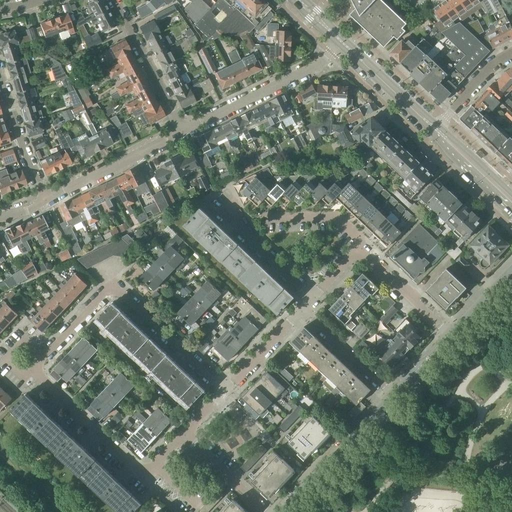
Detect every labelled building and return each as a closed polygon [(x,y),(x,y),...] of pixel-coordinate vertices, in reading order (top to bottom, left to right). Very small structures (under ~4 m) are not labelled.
[(83,19),(80,13),(74,16),(76,22),(78,27),(86,23),(90,21),(108,11),(102,0),(94,0),(88,4),(89,5),(86,7),(90,13),(92,12),(94,14),(83,19)] [(152,13),(161,6),(163,8),(165,5),(164,3),(161,0),(150,0),(145,5),(148,8),(141,11),(144,17),(152,13)] [(200,0),(192,0),(190,3),(185,8),(184,10),(187,14),(186,15),(195,24),(197,23),(210,9),(201,1),(200,0)] [(208,37),(214,31),(226,20),(243,0),(218,0),(210,9),(197,23),(195,24),(195,25),(208,37)] [(243,0),(226,20),(214,31),(219,36),(231,42),(247,34),(248,32),(261,20),(272,7),(268,3),(267,3),(266,3),(265,3),(261,0),(243,0)] [(357,0),(353,2),(356,8),(350,15),(384,48),(390,42),(394,37),(397,40),(406,32),(406,31),(403,28),(407,24),(381,0),(357,0)] [(453,22),(460,17),(447,0),(446,0),(440,5),(453,22)] [(458,0),(447,0),(459,16),(466,11),(458,0)] [(469,0),(458,0),(466,11),(474,6),(469,0)] [(479,0),(485,9),(489,16),(495,13),(502,9),(497,0),(479,0)] [(497,0),(502,9),(510,23),(511,26),(511,15),(503,0),(497,0)] [(453,22),(440,5),(433,10),(440,21),(445,28),(453,22)] [(502,9),(495,13),(499,20),(492,23),(493,25),(503,43),(507,41),(508,42),(511,39),(511,26),(510,23),(502,9)] [(108,11),(90,21),(92,24),(98,22),(103,32),(116,25),(108,11)] [(164,11),(154,16),(157,21),(167,16),(164,11)] [(53,19),(58,33),(61,40),(70,37),(69,35),(74,33),(72,28),(71,24),(76,22),(72,13),(67,15),(67,14),(61,17),(59,16),(56,17),(55,19),(53,19)] [(41,27),(35,29),(38,39),(39,42),(40,46),(52,41),(50,36),(58,33),(53,19),(52,20),(50,19),(47,20),(46,22),(40,24),(41,27)] [(261,20),(248,32),(252,36),(257,31),(258,32),(265,25),(261,20)] [(146,41),(147,41),(159,34),(160,34),(153,21),(139,28),(146,41)] [(453,22),(445,28),(440,21),(434,25),(441,33),(455,25),(453,22)] [(465,56),(431,92),(440,101),(443,101),(490,51),(475,37),(459,23),(455,25),(441,33),(445,36),(450,41),(455,46),(465,56)] [(406,31),(406,32),(407,33),(412,29),(411,28),(407,24),(403,28),(406,31)] [(503,43),(493,25),(489,27),(491,32),(486,35),(493,49),(494,48),(495,49),(499,47),(499,45),(503,43)] [(16,45),(25,43),(38,39),(35,29),(34,28),(26,30),(28,36),(19,38),(20,41),(17,42),(14,31),(0,34),(0,44),(2,50),(2,49),(16,45)] [(187,37),(193,34),(191,31),(189,29),(184,32),(187,37)] [(400,63),(410,72),(426,55),(420,49),(436,33),(432,30),(415,48),(400,63)] [(269,46),(270,46),(289,47),(289,45),(291,44),(291,40),(290,39),(290,32),(275,31),(275,32),(263,31),(263,36),(270,37),(269,46)] [(96,34),(84,41),(88,49),(101,43),(96,34)] [(154,54),(165,49),(172,45),(167,36),(162,39),(159,34),(147,41),(154,54)] [(247,34),(242,37),(241,38),(248,49),(254,46),(250,38),(249,39),(247,34)] [(197,41),(194,36),(188,39),(190,45),(197,41)] [(410,72),(421,82),(435,67),(430,62),(450,41),(445,36),(439,42),(426,55),(410,72)] [(116,60),(129,53),(130,52),(123,40),(109,47),(110,49),(103,52),(108,63),(116,59),(116,60)] [(391,54),(400,63),(415,48),(411,44),(410,46),(403,40),(391,54)] [(2,49),(7,64),(18,61),(16,54),(18,53),(16,45),(2,49)] [(198,52),(209,73),(215,70),(202,45),(198,48),(198,50),(198,52)] [(270,46),(269,46),(268,61),(289,62),(289,54),(290,53),(290,50),(289,49),(289,47),(270,46)] [(421,82),(431,92),(465,56),(455,46),(435,67),(421,82)] [(154,54),(161,68),(174,61),(170,54),(168,55),(165,49),(154,54)] [(192,62),(193,61),(195,65),(200,63),(194,51),(188,54),(192,62)] [(106,71),(108,75),(134,61),(129,53),(116,60),(118,64),(106,71)] [(240,60),(241,61),(248,76),(261,69),(253,54),(240,60)] [(61,64),(46,55),(42,57),(50,67),(60,65),(61,64)] [(161,68),(168,82),(179,76),(187,72),(186,70),(180,59),(174,62),(174,61),(161,68)] [(7,64),(11,79),(25,75),(22,67),(21,67),(18,61),(7,64)] [(75,61),(65,66),(73,82),(82,76),(75,61)] [(123,72),(125,77),(139,70),(138,70),(134,61),(108,75),(110,79),(111,79),(123,72)] [(241,61),(226,68),(234,83),(248,76),(241,61)] [(55,71),(59,80),(66,77),(62,68),(55,71)] [(234,83),(226,68),(214,74),(221,89),(234,83)] [(115,88),(117,92),(143,78),(139,70),(125,77),(128,82),(115,88)] [(506,72),(499,79),(511,91),(511,80),(507,72),(506,72)] [(11,79),(16,94),(29,90),(25,75),(11,79)] [(168,82),(176,96),(196,85),(196,86),(199,84),(196,79),(186,85),(183,79),(181,80),(179,76),(168,82)] [(67,78),(61,80),(64,89),(72,86),(67,78)] [(134,95),(148,88),(143,78),(117,92),(110,96),(112,101),(120,97),(120,96),(132,90),(134,95)] [(196,85),(176,96),(175,96),(182,109),(195,102),(191,93),(201,87),(204,94),(213,89),(208,79),(199,84),(196,86),(196,85)] [(492,84),(505,96),(509,93),(511,96),(511,91),(499,79),(497,82),(495,80),(492,84)] [(492,84),(487,90),(498,101),(501,98),(511,108),(511,102),(505,96),(492,84)] [(332,102),(333,86),(331,86),(330,85),(327,85),(326,86),(318,86),(318,88),(315,89),(314,89),(312,85),(299,91),(304,100),(316,93),(316,92),(318,93),(317,101),(318,101),(318,110),(323,110),(323,108),(332,109),(332,108),(332,102)] [(352,100),(347,100),(348,87),(341,87),(340,86),(337,85),(336,87),(333,86),(332,102),(332,108),(341,109),(341,107),(346,108),(346,106),(352,106),(352,100)] [(90,95),(85,87),(77,91),(82,99),(90,95)] [(16,94),(20,109),(34,105),(33,100),(32,97),(35,96),(33,88),(29,90),(16,94)] [(125,106),(127,110),(152,97),(148,88),(134,95),(137,100),(125,106)] [(483,116),(480,113),(483,109),(488,113),(491,110),(492,111),(500,103),(498,101),(487,90),(459,119),(471,130),(484,117),(483,116)] [(74,91),(68,93),(73,108),(81,105),(74,91)] [(88,96),(82,99),(82,100),(86,109),(93,106),(88,96)] [(271,103),(280,122),(294,115),(284,96),(270,102),(271,103)] [(141,108),(143,112),(157,105),(152,97),(127,110),(129,114),(141,108)] [(271,103),(261,107),(273,131),(277,129),(275,125),(280,122),(271,103)] [(20,109),(25,123),(39,119),(42,118),(40,111),(36,112),(34,105),(20,109)] [(84,110),(82,105),(71,110),(73,115),(84,110)] [(157,105),(143,112),(150,125),(164,117),(157,105)] [(261,107),(251,112),(258,126),(264,123),(268,133),(273,131),(261,107)] [(95,108),(86,113),(89,117),(97,112),(95,108)] [(364,116),(360,108),(345,116),(349,124),(364,116)] [(73,118),(69,109),(61,112),(65,120),(62,121),(63,123),(66,122),(66,124),(73,120),(73,118)] [(251,112),(241,117),(253,141),(257,139),(253,129),(258,126),(251,112)] [(92,137),(88,139),(94,152),(103,148),(96,134),(91,124),(85,113),(81,114),(92,137)] [(485,114),(483,116),(484,117),(471,130),(483,141),(498,125),(499,124),(493,118),(491,119),(491,120),(485,114)] [(115,116),(109,119),(117,128),(121,126),(115,116)] [(39,119),(25,123),(24,123),(29,137),(43,133),(41,125),(46,123),(44,117),(42,118),(39,119)] [(241,117),(231,122),(238,136),(244,133),(249,143),(253,141),(241,117)] [(370,145),(370,146),(384,130),(372,119),(371,120),(371,119),(367,123),(366,122),(363,125),(362,125),(361,125),(355,128),(351,132),(348,133),(345,127),(335,132),(343,148),(353,143),(353,142),(357,138),(367,148),(370,145)] [(310,130),(316,141),(331,134),(331,120),(319,126),(310,130)] [(51,124),(54,130),(61,127),(57,121),(51,124)] [(234,150),(236,155),(240,153),(233,139),(238,136),(231,122),(221,127),(233,150),(234,150)] [(120,127),(123,134),(128,131),(125,124),(120,127)] [(483,141),(496,153),(511,135),(508,131),(505,133),(498,125),(483,141)] [(221,127),(212,132),(219,145),(224,143),(226,147),(229,153),(233,150),(221,127)] [(105,130),(96,134),(103,148),(112,144),(111,143),(115,141),(109,129),(105,131),(105,130)] [(370,146),(379,154),(393,139),(384,130),(370,146)] [(198,138),(200,141),(205,152),(200,155),(206,167),(212,165),(206,152),(219,146),(219,145),(212,132),(212,131),(198,138)] [(6,133),(0,135),(0,146),(9,143),(6,133)] [(502,157),(506,161),(511,154),(511,135),(496,153),(500,157),(502,157)] [(64,138),(69,147),(69,149),(74,146),(69,136),(64,138)] [(290,140),(296,152),(304,148),(298,136),(290,140)] [(31,143),(34,150),(46,145),(42,137),(31,143)] [(62,151),(51,156),(58,170),(71,164),(66,154),(71,151),(69,149),(69,147),(64,138),(57,141),(62,151)] [(288,138),(280,144),(283,152),(283,153),(284,154),(294,149),(291,144),(288,138)] [(94,152),(88,139),(79,143),(79,144),(75,146),(81,158),(85,156),(85,157),(94,152)] [(379,154),(388,162),(402,147),(393,139),(379,154)] [(283,152),(280,144),(269,150),(273,157),(283,153),(283,152)] [(388,162),(396,171),(411,155),(402,147),(388,162)] [(0,155),(2,161),(15,156),(12,150),(0,153),(0,155)] [(184,154),(172,160),(181,177),(188,173),(187,173),(200,167),(193,153),(185,157),(184,154)] [(261,158),(263,162),(273,157),(271,153),(261,158)] [(396,171),(405,179),(420,164),(411,155),(396,171)] [(41,166),(46,176),(58,170),(51,156),(39,162),(41,166)] [(181,177),(172,160),(160,166),(162,169),(156,172),(162,185),(173,180),(181,177)] [(358,169),(362,165),(357,160),(353,164),(358,169)] [(420,164),(405,179),(398,187),(411,199),(433,176),(420,164)] [(232,172),(234,177),(244,172),(241,167),(232,172)] [(126,174),(126,175),(133,189),(137,197),(149,191),(138,168),(126,174)] [(268,168),(263,171),(270,178),(272,176),(268,168)] [(368,174),(363,169),(359,173),(364,178),(368,174)] [(20,170),(8,175),(14,190),(27,185),(22,174),(20,170)] [(14,190),(8,175),(0,178),(0,193),(1,195),(14,190)] [(126,175),(117,179),(130,205),(134,203),(128,191),(133,189),(126,175)] [(249,199),(249,200),(264,184),(257,178),(257,177),(255,175),(241,181),(242,182),(244,181),(249,185),(245,189),(245,190),(243,192),(245,194),(245,195),(250,199),(249,199)] [(375,181),(370,176),(367,180),(372,185),(375,181)] [(198,180),(204,192),(211,188),(205,177),(198,180)] [(117,179),(108,184),(115,197),(120,195),(126,207),(130,205),(117,179)] [(317,203),(322,199),(321,198),(331,188),(331,187),(324,180),(317,188),(307,198),(307,199),(312,203),(315,205),(317,203)] [(332,203),(336,198),(335,198),(345,188),(345,187),(338,180),(331,187),(331,188),(321,198),(322,199),(326,203),(329,205),(331,203),(332,203)] [(423,208),(427,204),(443,186),(436,180),(420,197),(422,199),(418,203),(423,208)] [(289,204),(293,199),(303,188),(302,188),(295,181),(285,191),(286,191),(278,199),(279,199),(283,204),(284,203),(286,206),(288,203),(289,204)] [(303,203),(307,199),(307,198),(317,188),(309,181),(302,188),(303,188),(293,199),(298,203),(300,206),(303,203)] [(99,188),(112,214),(116,212),(110,200),(115,197),(108,184),(108,183),(99,188)] [(342,205),(357,190),(349,183),(345,187),(345,188),(335,198),(336,198),(343,205),(342,205)] [(383,188),(378,183),(374,187),(379,192),(383,188)] [(260,204),(264,199),(271,191),(264,184),(249,200),(250,200),(255,204),(258,206),(260,204)] [(274,204),(279,199),(278,199),(286,191),(285,191),(278,184),(271,191),(264,199),(269,204),(272,206),(274,204)] [(427,204),(446,222),(462,204),(457,199),(450,191),(449,192),(443,186),(427,204)] [(90,192),(90,193),(97,206),(102,204),(108,216),(112,214),(99,188),(90,192)] [(350,212),(364,197),(357,190),(342,205),(343,206),(343,205),(350,212)] [(390,195),(385,190),(381,194),(387,199),(390,195)] [(392,193),(409,209),(412,206),(395,190),(392,193)] [(158,207),(151,211),(153,216),(170,207),(163,192),(153,197),(158,207)] [(90,193),(81,197),(94,223),(98,221),(95,215),(100,213),(97,206),(90,193)] [(81,197),(72,201),(81,220),(82,222),(87,219),(90,225),(94,223),(81,197)] [(357,219),(372,204),(364,197),(350,212),(350,213),(351,212),(357,219)] [(398,202),(392,197),(389,201),(394,206),(398,202)] [(81,220),(72,201),(60,207),(67,221),(60,224),(71,245),(78,242),(71,228),(72,228),(71,225),(81,220)] [(364,226),(365,226),(379,211),(372,204),(357,219),(358,220),(358,219),(365,226),(364,226)] [(405,209),(400,204),(396,208),(401,213),(405,209)] [(453,231),(454,232),(471,213),(462,204),(446,222),(455,230),(453,231)] [(185,226),(197,237),(212,221),(200,209),(189,222),(189,221),(187,224),(185,226)] [(372,233),(387,218),(379,211),(365,226),(365,227),(365,226),(372,233)] [(413,216),(407,211),(404,215),(409,220),(413,216)] [(471,213),(454,232),(460,238),(455,243),(459,246),(464,241),(465,241),(477,228),(476,228),(481,222),(478,219),(479,218),(473,212),(472,213),(471,213)] [(148,218),(145,213),(136,217),(139,223),(148,218)] [(33,220),(44,243),(47,249),(51,247),(44,232),(48,229),(42,216),(33,220)] [(379,240),(394,225),(387,218),(372,233),(372,234),(373,233),(380,240),(379,240)] [(40,245),(44,243),(33,220),(24,225),(31,238),(35,236),(40,245)] [(197,237),(209,248),(224,232),(212,221),(197,237)] [(14,227),(26,252),(27,254),(31,252),(30,250),(31,250),(26,240),(31,238),(24,225),(23,223),(14,227)] [(128,229),(125,223),(118,227),(121,232),(128,229)] [(428,254),(438,243),(419,224),(401,243),(403,245),(396,252),(391,257),(395,261),(396,261),(410,275),(414,279),(419,274),(420,272),(421,272),(422,273),(423,273),(424,272),(425,272),(425,271),(425,270),(425,269),(425,268),(425,267),(429,263),(425,258),(428,255),(428,254)] [(394,225),(379,240),(380,241),(380,240),(388,247),(402,232),(394,225)] [(22,254),(26,252),(14,227),(13,226),(4,230),(6,235),(4,236),(7,241),(9,240),(12,247),(18,245),(22,254)] [(471,245),(477,251),(474,254),(481,261),(480,263),(480,266),(482,268),(485,268),(488,267),(499,255),(500,255),(502,254),(504,251),(506,249),(505,248),(508,245),(489,226),(471,245)] [(209,248),(220,259),(236,243),(224,232),(209,248)] [(122,238),(132,247),(136,243),(127,235),(122,238)] [(175,268),(175,269),(179,272),(183,267),(179,264),(184,259),(185,257),(180,252),(179,254),(179,253),(177,251),(176,251),(175,250),(183,241),(177,235),(162,250),(165,253),(170,258),(169,260),(170,261),(169,262),(175,268)] [(92,242),(94,246),(103,241),(101,237),(92,242)] [(121,238),(108,245),(113,255),(123,257),(131,247),(121,238)] [(220,259),(232,270),(247,254),(236,243),(220,259)] [(108,245),(103,247),(108,258),(113,255),(108,245)] [(103,247),(98,250),(103,261),(108,258),(103,247)] [(450,248),(446,252),(454,260),(462,252),(457,248),(454,251),(450,248)] [(62,262),(65,261),(71,257),(68,249),(59,254),(62,262)] [(98,250),(92,252),(98,263),(103,261),(98,250)] [(92,252),(87,255),(92,266),(98,263),(92,252)] [(161,256),(156,262),(169,275),(175,268),(175,269),(175,268),(169,262),(170,261),(169,260),(170,258),(165,253),(162,256),(161,256)] [(232,270),(244,281),(259,265),(247,254),(232,270)] [(92,266),(87,255),(77,260),(87,269),(92,266)] [(456,261),(457,263),(465,270),(469,265),(460,257),(456,261)] [(35,260),(31,262),(37,274),(46,269),(44,264),(43,264),(38,266),(35,260)] [(20,270),(20,271),(27,279),(37,274),(31,262),(20,270)] [(147,271),(147,272),(153,277),(154,275),(155,276),(157,275),(163,281),(169,275),(156,262),(152,266),(149,263),(144,268),(147,271)] [(190,270),(191,271),(193,273),(198,267),(195,264),(190,270)] [(244,281),(256,292),(271,276),(259,265),(244,281)] [(467,288),(466,287),(447,269),(438,278),(435,281),(426,291),(432,296),(442,306),(446,310),(455,300),(458,297),(458,298),(467,288)] [(20,271),(11,277),(17,284),(27,279),(20,271)] [(71,279),(68,282),(80,293),(87,285),(73,271),(68,276),(71,279)] [(153,277),(147,272),(141,278),(146,283),(146,284),(148,286),(148,285),(154,291),(163,281),(157,275),(155,276),(154,275),(153,277)] [(351,286),(359,293),(353,298),(360,305),(371,294),(372,296),(375,293),(381,299),(386,294),(379,288),(363,273),(362,274),(363,274),(351,286)] [(256,292),(268,304),(283,288),(271,276),(256,292)] [(11,277),(3,282),(8,287),(8,288),(17,284),(11,277)] [(208,282),(202,288),(208,293),(206,295),(208,296),(206,298),(212,303),(216,307),(220,302),(216,299),(221,294),(216,288),(214,286),(213,286),(208,281),(208,282)] [(57,287),(61,290),(72,301),(80,293),(68,282),(65,286),(61,283),(57,287)] [(341,297),(336,302),(350,316),(360,305),(353,298),(359,293),(351,286),(341,296),(341,297)] [(199,291),(193,297),(206,309),(212,303),(212,304),(212,303),(206,298),(208,296),(206,295),(208,293),(202,288),(199,291)] [(283,288),(268,304),(278,314),(280,312),(282,310),(292,299),(283,290),(284,289),(283,288)] [(50,295),(53,298),(60,304),(65,309),(72,301),(61,290),(57,294),(54,291),(50,295)] [(184,290),(179,296),(182,299),(187,293),(184,290)] [(11,292),(4,296),(9,301),(15,295),(11,292)] [(152,296),(157,302),(162,297),(156,292),(152,296)] [(378,305),(386,313),(393,306),(395,303),(387,295),(378,305)] [(43,302),(43,303),(45,304),(58,317),(65,309),(60,304),(53,298),(50,302),(45,297),(41,300),(43,302)] [(187,304),(184,307),(190,312),(191,311),(193,312),(194,310),(200,316),(206,310),(206,309),(193,297),(187,304),(187,303),(187,304)] [(0,305),(2,308),(0,310),(0,313),(11,323),(18,315),(3,301),(0,304),(0,305)] [(97,318),(110,331),(126,315),(112,302),(101,314),(99,316),(99,317),(97,318)] [(350,316),(336,302),(330,309),(329,309),(345,325),(351,331),(355,326),(350,320),(352,317),(350,316)] [(35,310),(38,313),(50,324),(58,317),(45,304),(43,303),(35,310)] [(393,306),(386,313),(380,319),(386,325),(390,320),(389,319),(397,311),(393,306)] [(190,312),(184,307),(178,313),(183,319),(185,321),(191,326),(191,325),(200,316),(194,310),(193,312),(191,311),(190,312)] [(245,317),(239,323),(245,329),(244,331),(245,332),(243,333),(249,339),(249,338),(258,329),(266,320),(252,307),(244,316),(245,317)] [(163,312),(171,320),(175,316),(166,308),(163,312)] [(0,327),(3,331),(11,323),(0,313),(0,327)] [(50,324),(38,313),(35,317),(32,314),(28,318),(43,332),(50,324)] [(110,331),(121,341),(136,325),(126,315),(110,331)] [(393,332),(397,335),(411,348),(417,342),(416,341),(423,335),(406,319),(393,332)] [(230,333),(243,345),(249,339),(243,333),(245,332),(244,331),(245,329),(239,323),(237,322),(233,326),(235,328),(230,333)] [(352,332),(357,336),(366,327),(361,323),(352,332)] [(121,341),(131,350),(146,334),(136,325),(121,341)] [(290,342),(301,352),(315,337),(304,327),(290,342)] [(366,327),(357,336),(361,340),(370,330),(366,327)] [(224,339),(221,342),(227,348),(229,346),(230,347),(231,346),(237,351),(243,345),(230,333),(225,339),(224,339)] [(131,350),(144,363),(159,347),(146,334),(131,350)] [(397,335),(386,347),(400,360),(411,348),(397,335)] [(306,364),(310,360),(324,345),(315,337),(301,352),(297,356),(306,364)] [(84,338),(79,344),(85,350),(82,354),(88,360),(88,359),(92,356),(97,350),(92,345),(90,343),(84,338)] [(227,348),(221,342),(218,339),(211,345),(215,349),(220,354),(222,356),(223,356),(228,361),(237,351),(231,346),(230,347),(229,346),(227,348)] [(204,340),(196,348),(200,352),(207,344),(204,340)] [(69,354),(82,366),(88,360),(82,354),(85,350),(79,344),(75,347),(75,348),(69,354),(69,353),(69,354)] [(310,360),(319,369),(333,354),(324,345),(310,360)] [(144,363),(157,375),(173,359),(159,347),(144,363)] [(400,360),(386,347),(378,355),(392,368),(400,360)] [(63,360),(60,363),(66,369),(68,367),(69,368),(70,366),(76,372),(77,372),(76,372),(82,366),(69,354),(64,360),(63,360)] [(323,382),(328,378),(342,363),(333,354),(319,369),(325,375),(320,379),(323,382)] [(157,375),(166,384),(182,368),(173,359),(157,375)] [(66,369),(60,363),(54,369),(54,370),(50,374),(57,382),(62,377),(67,382),(72,376),(76,372),(70,366),(69,368),(68,367),(66,369)] [(328,378),(337,386),(351,371),(342,363),(328,378)] [(111,364),(107,368),(111,372),(116,368),(111,364)] [(166,384),(177,394),(192,378),(182,368),(166,384)] [(284,369),(280,373),(290,382),(294,377),(284,369)] [(351,371),(337,386),(333,391),(337,394),(341,390),(346,395),(360,380),(351,371)] [(262,379),(279,396),(282,399),(288,392),(285,389),(289,384),(275,372),(271,376),(268,372),(267,373),(268,373),(262,379)] [(89,373),(83,379),(86,382),(92,375),(89,373)] [(121,373),(117,378),(123,384),(119,388),(125,395),(134,385),(134,386),(135,385),(129,380),(127,378),(121,373)] [(75,379),(82,385),(85,381),(79,375),(75,379)] [(107,389),(106,389),(119,401),(120,401),(119,401),(125,395),(119,388),(123,384),(117,378),(112,383),(112,382),(112,383),(107,389)] [(192,378),(177,394),(190,407),(192,405),(194,403),(195,402),(204,392),(195,383),(196,382),(192,378)] [(262,379),(255,386),(272,402),(279,396),(262,379)] [(329,413),(341,425),(361,403),(360,402),(371,390),(360,380),(346,395),(356,405),(344,418),(334,408),(329,413)] [(255,386),(249,393),(266,409),(272,402),(255,386)] [(100,395),(97,399),(103,404),(105,402),(106,403),(107,402),(114,407),(119,401),(106,389),(101,395),(100,395)] [(4,392),(0,395),(0,411),(12,399),(4,392)] [(269,412),(266,409),(249,393),(243,399),(242,399),(247,404),(260,416),(263,418),(269,412)] [(10,410),(22,421),(38,405),(26,394),(14,406),(12,408),(10,410)] [(299,405),(305,411),(312,403),(307,397),(299,405)] [(104,417),(110,411),(113,407),(114,407),(107,402),(106,403),(105,402),(103,404),(97,399),(92,405),(91,404),(91,405),(87,410),(99,422),(104,417),(105,417),(104,417)] [(361,403),(341,425),(345,429),(366,408),(361,403)] [(256,420),(260,416),(247,404),(243,409),(256,420)] [(22,421),(34,432),(49,416),(38,405),(22,421)] [(305,411),(299,405),(278,428),(284,433),(305,411)] [(158,409),(154,414),(158,418),(155,422),(163,430),(171,421),(172,421),(166,415),(164,413),(159,408),(158,408),(158,409)] [(111,419),(117,424),(119,422),(123,417),(118,412),(111,419)] [(308,423),(307,423),(325,439),(331,432),(310,412),(306,417),(304,419),(308,423)] [(144,424),(143,424),(157,436),(162,430),(163,430),(162,430),(163,430),(155,422),(158,418),(154,414),(150,418),(149,418),(144,424)] [(34,432),(45,443),(61,427),(49,416),(34,432)] [(307,423),(301,430),(318,446),(325,439),(307,423)] [(138,431),(135,434),(141,439),(142,438),(143,438),(145,437),(151,442),(156,436),(156,437),(157,436),(143,424),(138,430),(137,430),(138,431)] [(45,443),(56,454),(72,438),(61,427),(45,443)] [(301,430),(295,436),(312,453),(313,452),(318,446),(301,430)] [(141,439),(135,434),(129,440),(128,440),(134,445),(136,447),(141,452),(142,452),(150,443),(151,442),(145,437),(143,438),(142,438),(141,439)] [(312,453),(295,436),(288,443),(305,459),(307,458),(312,453)] [(56,454),(68,465),(84,449),(72,437),(72,438),(56,454),(57,454),(56,454)] [(241,468),(246,473),(267,451),(262,445),(241,468)] [(68,465),(80,476),(96,460),(84,449),(68,465)] [(271,461),(288,478),(294,471),(273,451),(267,458),(271,461)] [(80,476),(92,487),(107,471),(96,460),(80,476),(80,477),(80,476)] [(271,461),(265,468),(282,484),(288,478),(271,461)] [(265,468),(258,475),(275,491),(276,490),(282,484),(265,468)] [(92,487),(103,498),(119,482),(107,471),(92,487)] [(275,491),(258,475),(252,481),(269,497),(270,496),(275,491)] [(103,498),(115,509),(130,493),(119,482),(103,498)] [(198,511),(208,511),(225,495),(219,490),(198,511)] [(130,493),(115,509),(117,511),(134,511),(140,506),(131,497),(133,495),(130,493)] [(246,511),(234,500),(227,507),(232,511),(246,511)]
